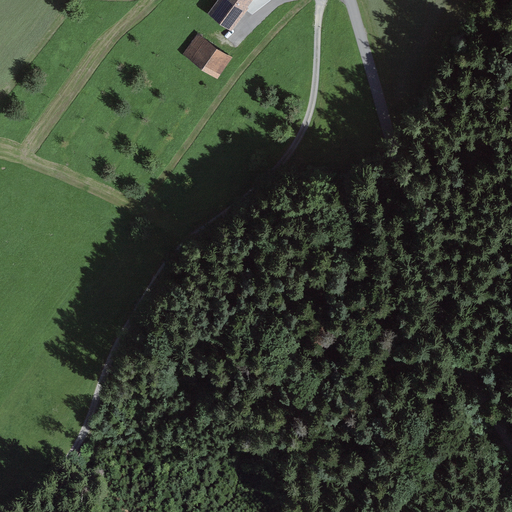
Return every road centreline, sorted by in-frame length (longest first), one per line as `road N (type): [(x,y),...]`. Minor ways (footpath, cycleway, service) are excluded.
road 1 (track): [(2,511),(66,455),(148,291),(277,171),(303,135),(325,0)]
road 2 (unclassified): [(511,447),(417,226),(352,0)]
